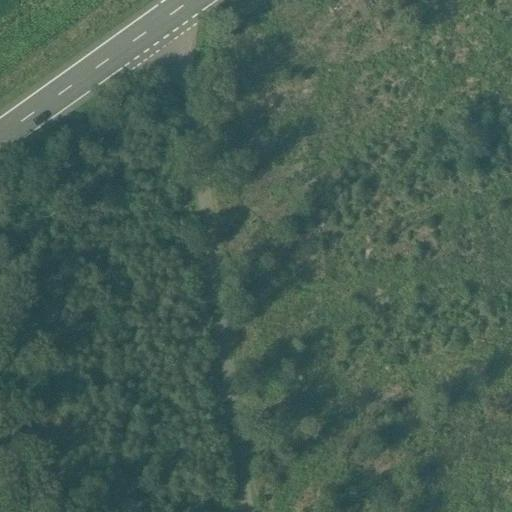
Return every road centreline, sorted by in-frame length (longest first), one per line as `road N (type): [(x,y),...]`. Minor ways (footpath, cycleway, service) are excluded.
road 1 (track): [(178,9),(248,511)]
road 2 (secondary): [(178,9),(0,138)]
